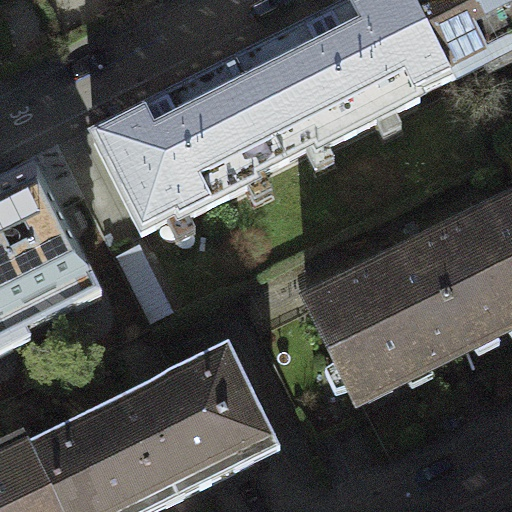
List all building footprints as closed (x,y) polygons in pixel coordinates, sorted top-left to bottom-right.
[(448,82),(406,0),(378,0),(236,72),(283,166),(315,150),(317,155),(419,104),(416,98),(448,82)] [(511,49),(511,0),(406,0),(448,82),(511,49)] [(236,72),(96,143),(143,235),(175,219),(179,226),(255,187),(252,182),(283,166),(236,72)] [(26,333),(97,296),(32,172),(0,189),(0,358),(31,342),(26,333)] [(511,207),(442,243),(466,291),(476,285),(500,332),(511,325),(511,207)] [(442,243),(307,312),(354,406),(364,401),(370,403),(391,394),(392,387),(500,332),(476,285),(466,291),(442,243)] [(137,511),(275,445),(227,349),(28,447),(59,511),(137,511)] [(0,511),(59,511),(28,447),(0,460),(0,511)]
